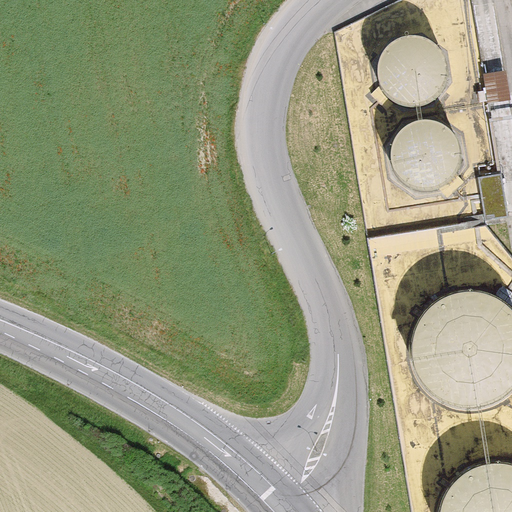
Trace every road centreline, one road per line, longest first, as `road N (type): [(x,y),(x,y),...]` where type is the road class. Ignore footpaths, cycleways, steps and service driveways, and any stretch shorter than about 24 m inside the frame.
road 1 (unclassified): [(282,508),(327,426),(338,354),(318,286),(272,187),(264,99),(278,57),(323,0)]
road 2 (tertiary): [(0,325),(189,426),(282,508)]
